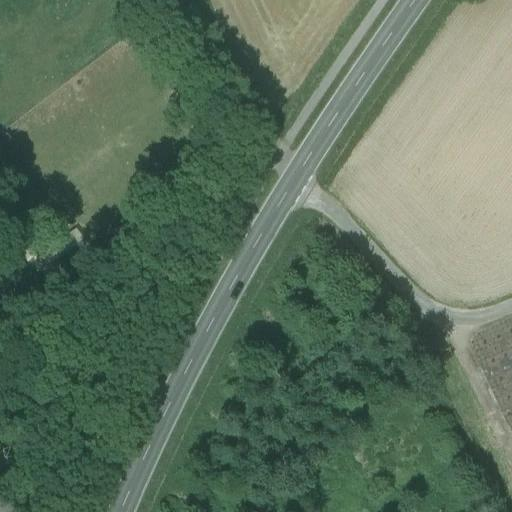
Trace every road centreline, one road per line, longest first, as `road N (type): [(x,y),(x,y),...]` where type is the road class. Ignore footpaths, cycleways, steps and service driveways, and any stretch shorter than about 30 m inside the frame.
road 1 (secondary): [(125,511),(174,399),(296,176),(422,0)]
road 2 (track): [(511,308),(482,321),(436,316),(296,176)]
road 3 (track): [(436,316),(511,458)]
